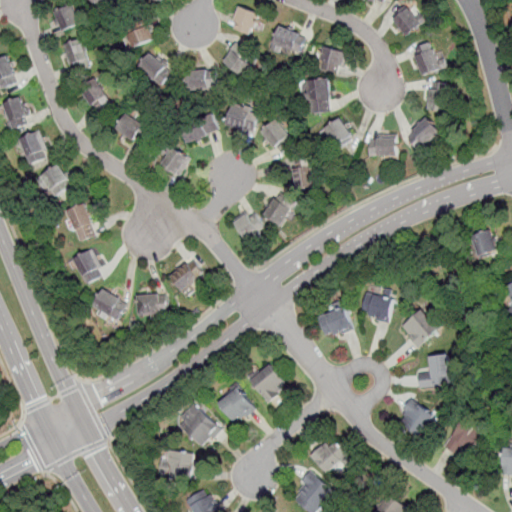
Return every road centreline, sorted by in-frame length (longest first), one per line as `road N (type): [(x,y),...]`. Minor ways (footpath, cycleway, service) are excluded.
road 1 (residential): [(253,287),(202,227),(76,137),(42,63),(28,4),(348,19),(380,49),(384,89)]
road 2 (residential): [(511,156),(353,219),(162,358),(76,406)]
road 3 (residential): [(87,428),(175,379),(349,250),(423,212),(511,182)]
road 4 (residential): [(253,287),(369,431),(479,511)]
road 5 (primary): [(76,406),(0,233)]
road 6 (residential): [(469,0),(511,138)]
road 7 (residential): [(336,391),(267,447),(254,477)]
